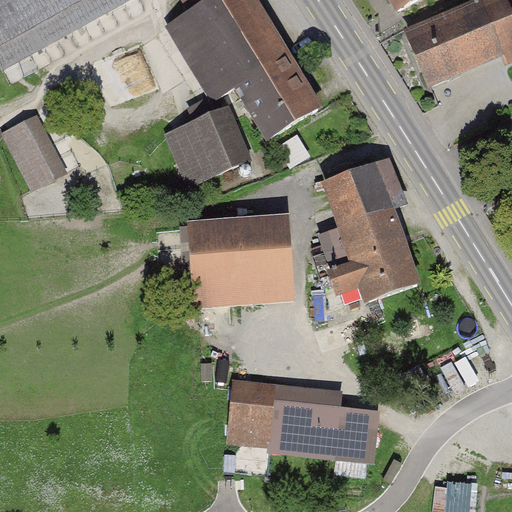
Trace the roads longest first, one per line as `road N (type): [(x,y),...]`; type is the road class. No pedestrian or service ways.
road 1 (primary): [(511,302),(319,0)]
road 2 (residential): [(385,511),(442,430),(511,390)]
